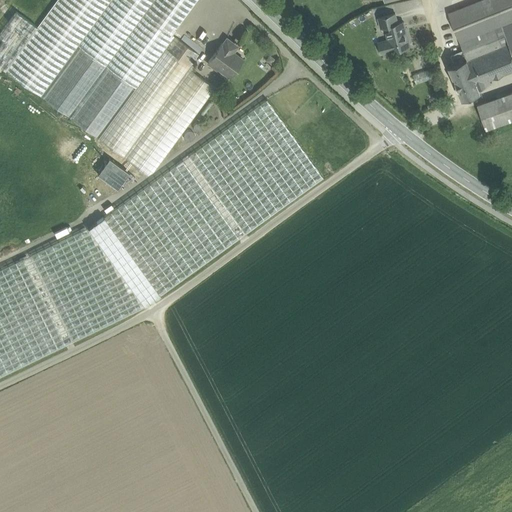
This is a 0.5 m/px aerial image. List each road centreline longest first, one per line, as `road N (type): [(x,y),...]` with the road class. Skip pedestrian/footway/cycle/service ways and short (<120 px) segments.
road 1 (unclassified): [(152,314),(403,133)]
road 2 (unclassified): [(255,511),(152,314)]
road 3 (tertiary): [(403,133),(259,0)]
road 4 (track): [(433,0),(460,108),(403,133)]
road 5 (unclassified): [(0,385),(152,314)]
road 6 (tertiary): [(511,209),(403,133)]
